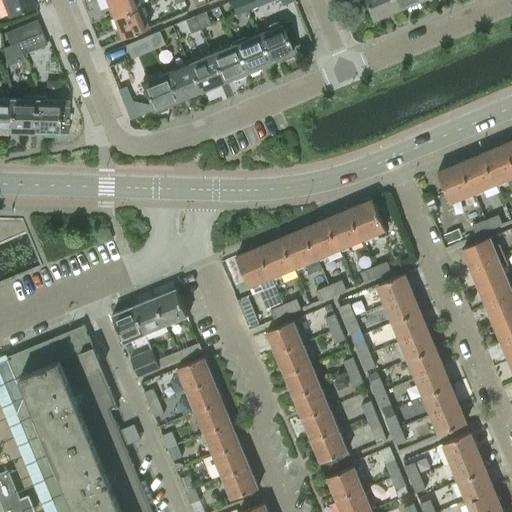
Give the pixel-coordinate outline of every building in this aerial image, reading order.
[(35,5),(32,0),(1,0),(8,15),(35,5)] [(105,0),(112,15),(138,5),(136,0),(105,0)] [(235,14),(246,10),(242,0),(231,0),(230,1),(235,14)] [(242,0),(246,10),(270,0),(242,0)] [(391,0),(363,0),(371,19),(395,9),(391,0)] [(391,0),(395,9),(416,0),(391,0)] [(138,5),(112,15),(121,38),(147,27),(138,5)] [(194,16),(200,29),(210,25),(205,12),(194,16)] [(190,33),(200,29),(194,16),(184,20),(190,33)] [(16,41),(40,31),(35,19),(4,32),(10,44),(17,42),(16,41)] [(256,35),(268,62),(277,58),(281,61),(290,57),(291,52),(280,25),(256,35)] [(16,41),(17,42),(22,53),(46,43),(40,31),(16,41)] [(148,35),(154,48),(164,44),(158,31),(148,35)] [(130,58),(154,48),(148,35),(125,45),(130,58)] [(268,62),(256,35),(233,44),(245,71),(249,74),(258,70),(259,66),(268,62)] [(10,44),(3,47),(6,65),(24,58),(22,53),(17,42),(10,44)] [(210,54),(222,81),(230,77),(235,80),(244,76),(245,72),(245,71),(233,44),(210,54)] [(187,63),(199,91),(222,81),(210,54),(187,63)] [(164,73),(176,100),(199,91),(187,63),(164,73)] [(176,100),(164,73),(141,83),(152,110),(153,110),(157,113),(166,109),(167,104),(176,100)] [(136,92),(121,98),(127,114),(142,107),(136,92)] [(0,131),(9,131),(10,98),(0,97),(0,131)] [(33,132),(34,99),(10,98),(9,131),(33,132)] [(34,99),(33,132),(68,133),(68,100),(34,99)] [(496,183),(511,176),(511,156),(506,142),(503,144),(502,142),(495,145),(496,147),(483,152),(496,183)] [(461,161),(474,192),(496,183),(483,152),(480,153),(479,151),(472,154),(473,156),(461,161)] [(451,202),(474,192),(461,161),(457,163),(457,161),(450,164),(450,166),(438,171),(451,202)] [(350,208),(363,239),(385,229),(372,198),(369,200),(368,198),(361,201),(362,203),(350,208)] [(327,217),(340,248),(363,239),(350,208),(346,209),(345,207),(338,210),(339,212),(327,217)] [(485,220),(489,229),(502,224),(498,214),(485,220)] [(305,226),(318,257),(340,248),(327,217),(324,219),(323,217),(316,220),(317,222),(305,226)] [(489,229),(485,220),(472,225),(476,235),(489,229)] [(283,236),(296,267),(318,257),(305,226),(301,228),(300,226),(293,229),(294,231),(283,236)] [(457,229),(446,234),(449,241),(460,236),(457,229)] [(260,245),(273,276),(296,267),(283,236),(279,237),(278,236),(271,239),(272,240),(260,245)] [(463,248),(470,266),(504,252),(500,242),(493,245),(490,237),(463,248)] [(273,276),(260,245),(256,247),(255,245),(248,248),(249,250),(236,255),(249,286),(273,276)] [(504,252),(470,266),(478,285),(505,273),(502,265),(508,262),(504,252)] [(387,261),(374,267),(378,276),(391,271),(387,261)] [(378,276),(374,267),(361,272),(365,282),(378,276)] [(385,302),(411,291),(404,273),(378,284),(385,302)] [(478,285),(486,303),(511,292),(511,280),(509,282),(505,273),(478,285)] [(342,280),(329,286),(333,295),(346,290),(342,280)] [(333,295),(329,286),(316,291),(320,301),(333,295)] [(155,296),(167,325),(188,316),(176,287),(155,296)] [(411,291),(385,302),(393,320),(419,309),(411,291)] [(511,292),(486,303),(493,322),(511,313),(511,292)] [(134,305),(146,333),(167,325),(155,296),(134,305)] [(297,299),(284,304),(288,314),(301,309),(297,299)] [(340,307),(345,319),(355,315),(349,303),(340,307)] [(288,314),(284,304),(271,310),(275,319),(288,314)] [(112,313),(124,342),(146,333),(134,305),(112,313)] [(419,309),(393,320),(401,338),(427,328),(419,309)] [(325,317),(330,330),(340,326),(334,313),(325,317)] [(511,313),(493,322),(501,340),(511,335),(511,313)] [(355,315),(345,319),(351,332),(360,328),(355,315)] [(267,330),(276,352),(302,341),(293,319),(267,330)] [(152,511),(110,408),(117,405),(101,367),(102,366),(94,346),(93,346),(84,325),(82,326),(8,357),(24,397),(17,413),(58,511),(152,511)] [(345,338),(340,326),(330,330),(336,342),(345,338)] [(427,328),(401,338),(408,357),(434,346),(427,328)] [(511,335),(501,340),(509,358),(511,356),(511,335)] [(355,344),(361,357),(370,353),(365,340),(355,344)] [(311,362),(302,341),(276,352),(285,373),(311,362)] [(199,343),(178,352),(181,358),(202,350),(199,343)] [(434,346),(408,357),(416,375),(442,364),(434,346)] [(159,367),(157,360),(152,349),(131,358),(138,376),(159,367)] [(157,360),(159,367),(181,358),(178,352),(157,360)] [(376,365),(370,353),(361,357),(366,370),(376,365)] [(178,367),(187,388),(213,377),(204,356),(178,367)] [(343,361),(348,373),(358,369),(352,357),(343,361)] [(320,384),(311,362),(285,373),(294,395),(320,384)] [(442,364),(416,375),(424,394),(450,383),(442,364)] [(363,382),(358,369),(348,373),(353,386),(363,382)] [(213,377),(187,388),(196,410),(222,399),(213,377)] [(376,394),(386,390),(380,377),(371,381),(376,394)] [(450,383),(424,394),(432,413),(457,402),(450,383)] [(303,417),(329,406),(320,384),(294,395),(303,417)] [(149,404),(159,400),(154,388),(144,392),(149,404)] [(391,403),(386,390),(376,394),(382,407),(391,403)] [(196,410),(204,431),(231,420),(222,399),(196,410)] [(164,413),(159,400),(149,404),(155,417),(164,413)] [(361,404),(366,416),(375,413),(370,400),(361,404)] [(457,402),(432,413),(440,433),(466,422),(457,402)] [(338,427),(329,406),(303,417),(312,438),(338,427)] [(381,425),(375,413),(366,416),(371,429),(381,425)] [(386,418),(392,431),(401,427),(396,414),(386,418)] [(240,442),(231,420),(204,431),(213,453),(240,442)] [(338,427),(312,438),(321,461),(347,450),(338,427)] [(407,440),(401,427),(392,431),(397,444),(407,440)] [(168,447),(177,444),(172,431),(162,435),(168,447)] [(451,460),(477,449),(470,431),(444,442),(451,460)] [(249,464),(240,442),(213,453),(222,475),(249,464)] [(182,456),(177,444),(168,447),(173,460),(182,456)] [(451,460),(459,478),(485,467),(477,449),(451,460)] [(386,463),(391,476),(400,472),(395,459),(386,463)] [(405,465),(411,478),(420,474),(415,461),(405,465)] [(258,487),(249,464),(222,475),(232,498),(258,487)] [(327,476),(336,497),(362,486),(354,465),(327,476)] [(459,478),(466,497),(492,486),(485,467),(459,478)] [(8,469),(0,472),(0,501),(4,511),(32,511),(35,511),(28,495),(26,496),(20,498),(8,469)] [(405,484),(400,472),(391,476),(396,488),(405,484)] [(180,478),(185,491),(195,487),(189,474),(180,478)] [(420,474),(411,478),(416,491),(426,487),(420,474)] [(362,511),(371,508),(362,486),(336,497),(342,511),(362,511)] [(466,497),(472,511),(481,511),(500,504),(492,486),(466,497)] [(200,499),(195,487),(185,491),(190,503),(200,499)] [(421,502),(424,511),(433,511),(436,511),(430,498),(421,502)] [(239,511),(268,511),(264,502),(239,511)] [(403,506),(405,511),(416,511),(413,502),(403,506)]
